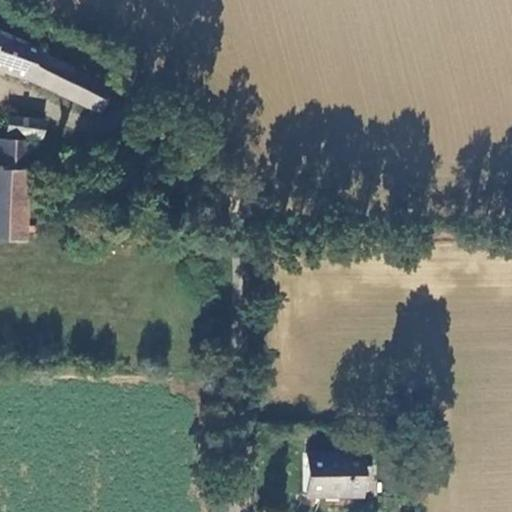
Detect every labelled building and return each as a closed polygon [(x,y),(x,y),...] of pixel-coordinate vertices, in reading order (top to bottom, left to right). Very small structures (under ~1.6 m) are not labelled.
[(0,69),(24,77),(97,111),(110,86),(38,48),(0,28),(0,69)] [(27,136),(40,137),(41,118),(7,115),(5,133),(27,136)] [(0,236),(21,238),(26,138),(0,136),(0,236)] [(393,450),(394,437),(379,436),(379,450),(393,450)] [(358,451),(305,451),(304,496),(358,494),(358,451)]
